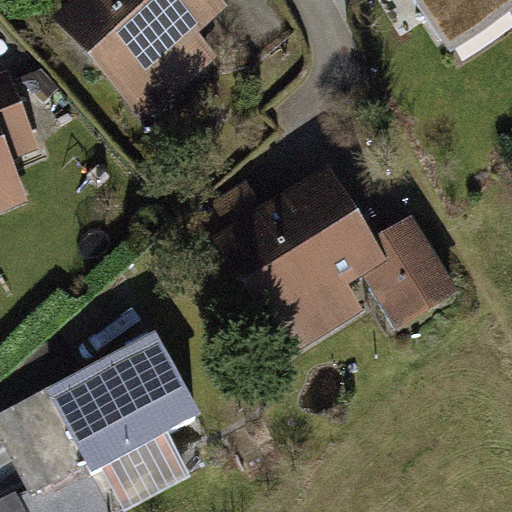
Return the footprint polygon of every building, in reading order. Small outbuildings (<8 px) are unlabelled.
[(75,0),(34,34),(118,133),(229,40),(195,0),(75,0)] [(418,0),(441,39),(510,0),(418,0)] [(5,80),(0,81),(0,174),(37,160),(5,80)] [(323,180),(197,246),(267,378),(375,321),(393,312),(360,249),(323,180)] [(400,230),(360,249),(393,312),(375,321),(386,342),(445,303),(400,230)] [(146,340),(26,397),(70,488),(189,432),(146,340)]
